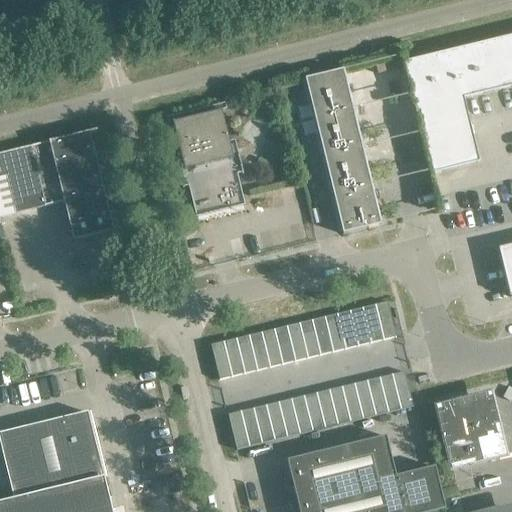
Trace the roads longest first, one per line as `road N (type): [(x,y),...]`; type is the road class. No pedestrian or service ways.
road 1 (residential): [(511,347),(460,350),(440,338),(424,272),(385,259),(234,291),(174,316)]
road 2 (residential): [(220,511),(174,316)]
road 3 (residential): [(174,316),(0,355)]
